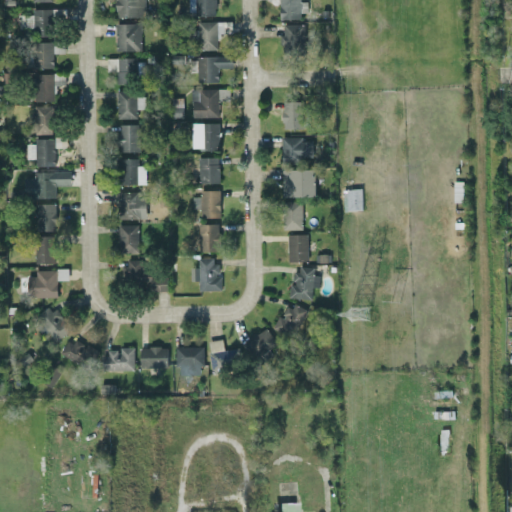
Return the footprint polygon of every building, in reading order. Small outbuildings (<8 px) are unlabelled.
[(145,16),(144,0),(115,0),(116,17),(145,16)] [(214,14),(214,0),(194,0),(194,15),(214,14)] [(278,0),(279,18),(299,18),(299,11),(306,11),(306,1),(299,1),(299,0),(278,0)] [(52,9),(34,8),(33,35),(51,36),(52,9)] [(230,20),(197,21),(197,49),(218,49),(217,32),(231,32),(230,20)] [(141,50),(141,23),(115,23),(115,50),(141,50)] [(303,23),(282,23),(283,52),(303,52),(303,23)] [(53,67),(53,52),(59,52),(59,42),(33,42),(33,67),(53,67)] [(217,81),(217,67),(231,67),(231,55),(195,56),(196,82),(217,81)] [(106,71),(116,71),(116,83),(134,84),(135,58),(107,57),(106,71)] [(34,101),(54,100),(54,85),(64,84),(64,73),(33,74),(34,101)] [(218,116),(218,99),(229,99),(228,88),(197,88),(197,100),(191,100),(191,117),(218,116)] [(143,109),(143,91),(116,91),(115,118),(136,118),(136,109),(143,109)] [(302,100),(281,101),(281,128),(302,127),(302,100)] [(52,105),(32,106),(33,134),(53,133),(52,105)] [(198,149),(218,150),(218,122),(198,122),(198,149)] [(138,124),(119,124),(119,151),(138,151),(138,124)] [(311,157),(312,140),(301,140),(301,136),(281,136),(280,162),(301,162),(301,156),(311,157)] [(26,158),(35,158),(35,165),(55,165),(54,138),(34,138),(34,143),(26,144),(26,158)] [(137,158),(119,158),(119,184),(145,184),(144,165),(138,165),(137,158)] [(315,195),(314,168),(280,169),(281,196),(315,195)] [(23,177),(24,197),(55,197),(55,185),(70,185),(70,171),(33,171),(33,177),(23,177)] [(360,188),(342,188),(342,210),(361,209),(360,188)] [(199,217),(219,216),(218,189),(199,189),(199,195),(191,195),(191,207),(199,207),(199,217)] [(141,192),(119,191),(118,218),(140,219),(141,192)] [(283,228),(301,228),(301,201),(283,201),(283,228)] [(55,203),(36,203),(36,230),(56,230),(55,203)] [(219,223),(197,223),(196,250),(218,250),(219,223)] [(118,225),(119,253),(138,252),(137,224),(118,225)] [(287,260),(307,260),(306,233),(287,233),(287,260)] [(53,235),(35,236),(36,263),(55,262),(53,235)] [(190,280),(198,280),(198,290),(218,289),(218,257),(198,257),(198,266),(189,266),(190,280)] [(166,290),(166,275),(150,275),(150,271),(141,271),(141,259),(122,259),(122,282),(149,282),(149,290),(166,290)] [(290,297),(310,299),(312,286),(317,286),(319,275),(313,274),(314,267),(293,264),(290,297)] [(56,297),(56,279),(67,280),(68,269),(36,269),(36,276),(28,276),(28,296),(56,297)] [(306,310),(289,300),(273,328),(290,338),(306,310)] [(49,343),(69,330),(55,305),(34,317),(49,343)] [(276,346),(267,328),(245,338),(254,356),(276,346)] [(59,352),(84,368),(95,352),(70,336),(59,352)] [(207,340),(211,372),(240,368),(238,347),(223,349),(221,338),(207,340)] [(202,345),(176,346),(176,374),(202,373),(202,345)] [(139,346),(139,367),(167,366),(166,346),(139,346)] [(105,349),(105,370),(134,370),(133,348),(105,349)] [(281,511),(300,511),(300,503),(281,504),(281,511)]
